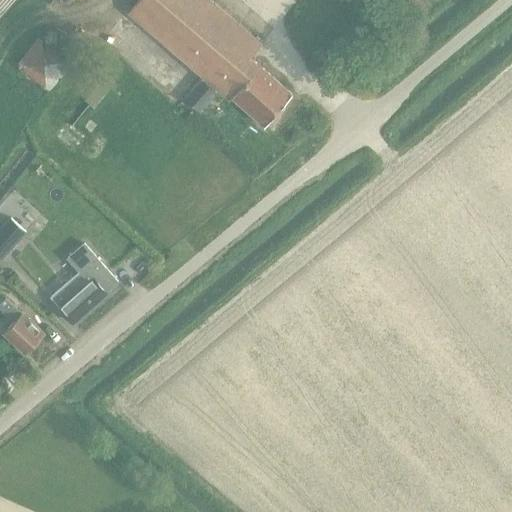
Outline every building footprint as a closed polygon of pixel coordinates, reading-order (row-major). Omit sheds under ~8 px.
[(265,126),(292,94),(250,57),(261,44),(209,0),(138,0),(128,12),(203,77),(185,98),(200,111),(218,90),(230,100),(232,97),(265,126)] [(17,65),(49,91),(73,62),(42,36),(17,65)] [(95,108),(114,82),(103,75),(84,100),(95,108)] [(0,230),(0,257),(1,259),(26,232),(11,218),(0,230)] [(80,272),(51,297),(60,307),(59,307),(73,323),(107,293),(107,292),(118,282),(84,244),(68,258),(80,272)] [(21,313),(5,298),(0,303),(0,308),(14,321),(4,332),(26,353),(44,334),(22,313),(21,313)]
